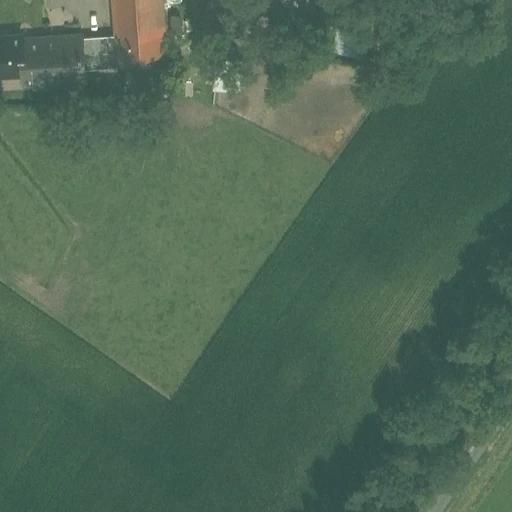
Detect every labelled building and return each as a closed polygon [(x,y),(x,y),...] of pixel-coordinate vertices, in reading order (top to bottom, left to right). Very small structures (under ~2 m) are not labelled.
[(113,0),(116,34),(118,54),(166,51),(162,0),(113,0)] [(366,61),(374,36),(346,27),(338,53),(366,61)] [(82,34),(22,38),(25,83),(44,82),(43,77),(85,74),(85,68),(119,65),(118,54),(116,34),(83,36),(82,34)] [(0,75),(23,71),(21,56),(15,57),(12,41),(0,42),(0,75)] [(246,91),(251,59),(224,55),(219,88),(246,91)]
